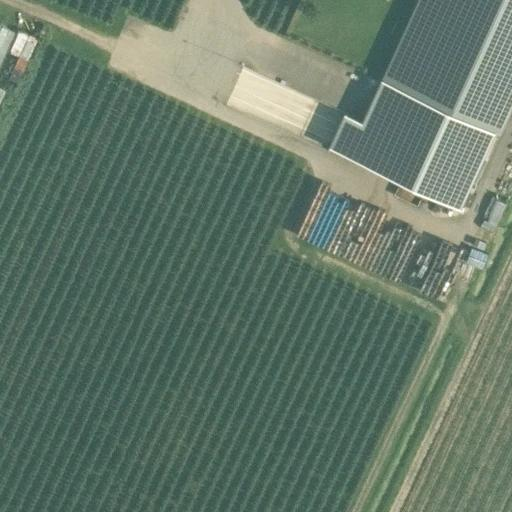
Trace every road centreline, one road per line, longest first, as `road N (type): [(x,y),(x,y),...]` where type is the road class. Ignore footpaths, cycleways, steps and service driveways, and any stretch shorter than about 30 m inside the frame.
road 1 (unknown): [(199,0),(174,59),(42,13)]
road 2 (unknown): [(225,0),(247,33),(375,87)]
